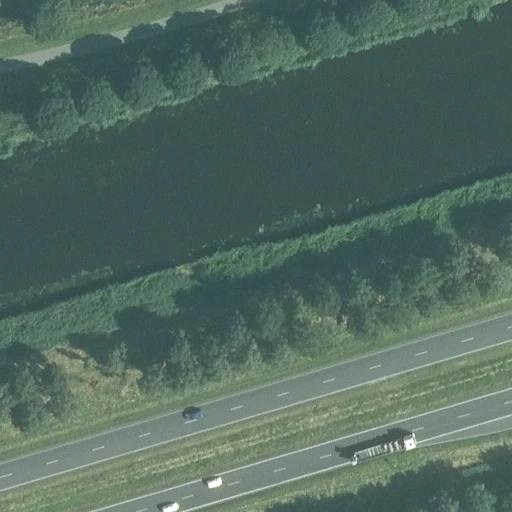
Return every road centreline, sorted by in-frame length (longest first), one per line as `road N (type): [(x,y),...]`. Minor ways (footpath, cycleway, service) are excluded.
road 1 (trunk): [(511,332),(0,484)]
road 2 (trunk): [(157,511),(511,407)]
road 3 (tertiary): [(0,66),(243,0)]
